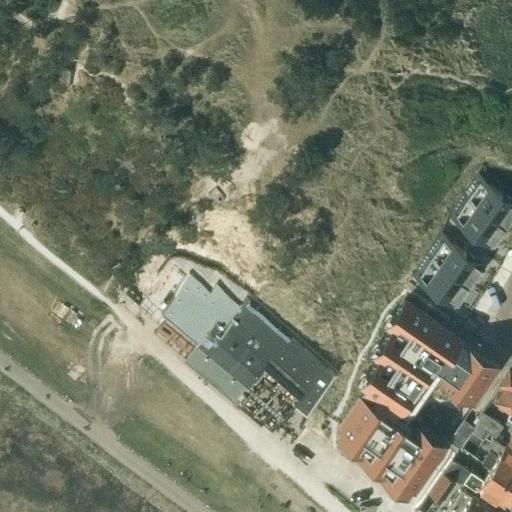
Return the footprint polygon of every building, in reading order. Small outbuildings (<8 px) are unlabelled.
[(476,177),(463,195),(504,223),(511,211),(511,199),(475,174),(474,175),(476,177)] [(448,212),(447,214),(490,243),(504,223),(463,195),(450,214),(448,212)] [(440,235),(427,254),(468,282),(482,262),(439,232),(438,234),(440,235)] [(413,271),(411,273),(454,302),(468,282),(427,254),(414,272),(413,271)] [(210,297),(190,282),(164,315),(198,341),(221,313),(233,300),(216,288),(210,297)] [(360,393),(338,424),(340,426),(341,425),(346,429),(342,436),(358,447),(363,440),(371,445),(364,456),(380,467),(385,460),(393,466),(386,476),(402,488),(407,480),(413,484),(412,485),(414,486),(444,443),(410,419),(440,377),(473,400),(497,365),(462,341),(462,342),(458,339),(459,337),(458,337),(457,339),(452,335),(453,333),(452,332),(452,334),(421,312),(404,301),(403,302),(399,299),(381,326),(386,330),(369,356),(375,360),(358,385),(363,389),(373,396),(370,400),(360,393)] [(233,300),(221,313),(271,352),(310,382),(321,368),(233,300)] [(234,400),(271,352),(221,313),(198,341),(196,343),(184,360),(234,400)] [(310,382),(271,352),(234,400),(238,404),(272,430),(293,404),(310,382)] [(334,378),(321,368),(310,382),(293,404),(306,415),(313,406),(334,378)] [(511,409),(511,372),(509,370),(491,397),(511,411),(511,409)] [(476,422),(488,430),(495,435),(502,424),(483,412),(476,422)] [(474,426),(462,418),(448,438),(460,446),(472,429),(474,426)] [(483,437),(488,430),(476,422),(474,426),(472,429),(483,437)] [(488,465),(511,481),(511,451),(492,438),(486,447),(488,449),(481,460),(488,465)] [(455,478),(461,483),(463,479),(470,470),(451,457),(447,463),(443,470),(455,478)] [(509,500),(511,495),(511,481),(488,465),(480,477),(470,470),(463,479),(502,505),(507,498),(509,500)] [(443,470),(428,492),(440,500),(455,478),(443,470)] [(458,486),(440,511),(496,511),(497,511),(458,486)]
